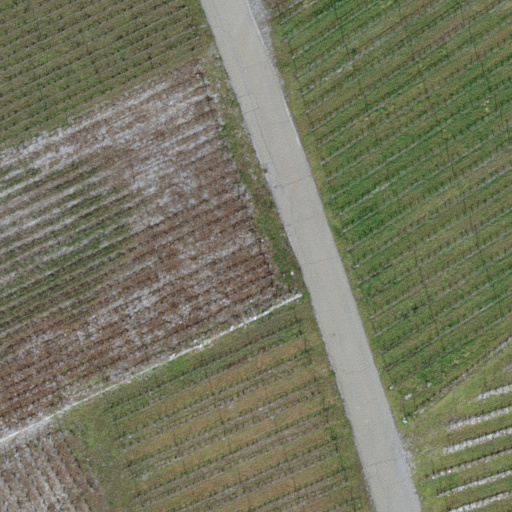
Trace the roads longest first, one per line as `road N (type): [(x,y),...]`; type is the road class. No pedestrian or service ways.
road 1 (residential): [(294,189),(395,511)]
road 2 (residential): [(294,189),(226,0)]
